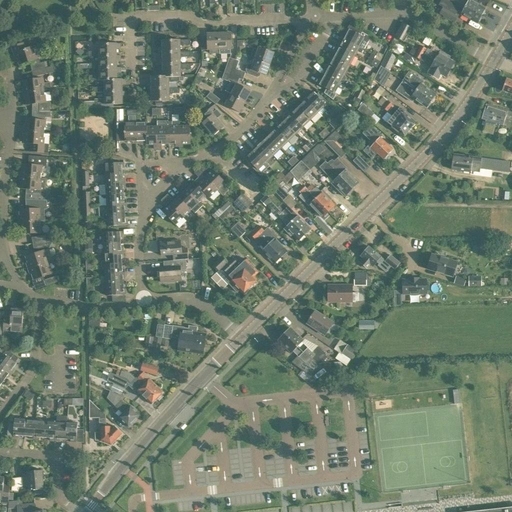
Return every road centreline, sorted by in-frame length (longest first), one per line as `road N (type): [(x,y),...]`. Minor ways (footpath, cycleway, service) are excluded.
road 1 (tertiary): [(240,338),(442,135),(493,60)]
road 2 (tertiary): [(86,511),(240,338)]
road 3 (residential): [(314,17),(133,20)]
road 4 (residential): [(2,251),(12,114),(6,74)]
road 5 (residential): [(336,16),(409,14),(493,60)]
road 6 (residential): [(0,414),(31,371),(38,298)]
